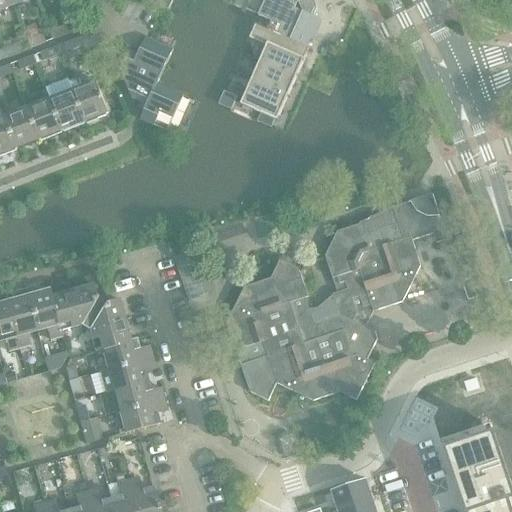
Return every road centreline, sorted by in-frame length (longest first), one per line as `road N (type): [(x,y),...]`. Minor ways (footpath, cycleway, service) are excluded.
road 1 (residential): [(374,435),(404,377),(511,334)]
road 2 (residential): [(192,427),(194,410),(147,265)]
road 3 (tertiary): [(496,211),(481,143),(449,88)]
road 4 (tertiary): [(449,88),(463,149),(496,211)]
